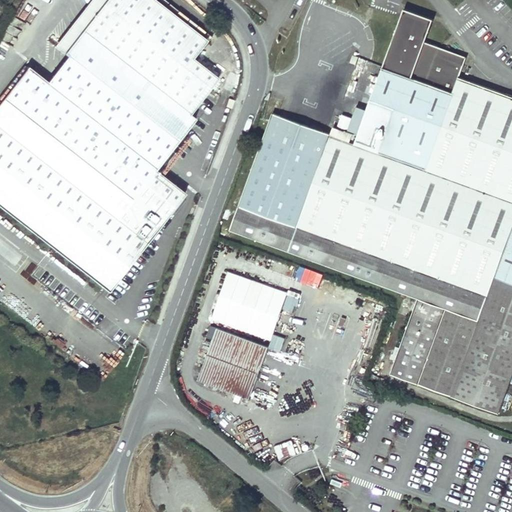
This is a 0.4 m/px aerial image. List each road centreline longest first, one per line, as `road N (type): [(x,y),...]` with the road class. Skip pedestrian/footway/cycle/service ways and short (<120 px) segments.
road 1 (unclassified): [(224,0),(248,24),(255,76),(223,190),(146,390)]
road 2 (unclassified): [(298,511),(146,390)]
